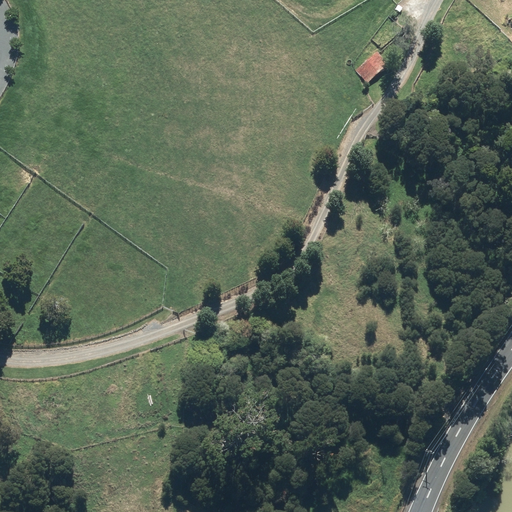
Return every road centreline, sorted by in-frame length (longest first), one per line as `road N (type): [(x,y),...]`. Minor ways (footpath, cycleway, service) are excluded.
road 1 (unknown): [(411,0),(331,175),(261,280),(236,300),(143,335),(0,349)]
road 2 (secondary): [(511,350),(459,430),(421,511)]
